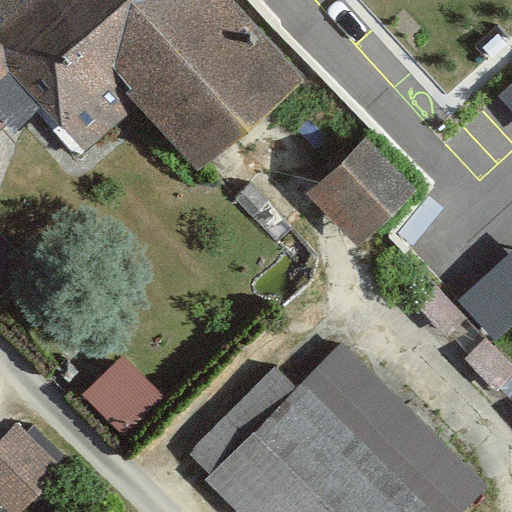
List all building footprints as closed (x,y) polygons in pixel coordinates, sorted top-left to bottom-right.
[(301,55),(248,0),(0,0),(0,129),(48,86),(90,133),(147,81),(204,143),(217,131),(301,55)] [(511,98),(511,78),(502,88),(511,98)] [(415,179),(363,127),(306,184),(357,236),(415,179)] [(511,248),(461,293),(497,333),(511,319),(511,248)] [(452,511),(487,476),(340,337),(205,479),(239,511),(452,511)] [(167,395),(126,352),(86,390),(126,433),(167,395)] [(22,511),(67,467),(21,422),(0,442),(0,505),(6,511),(22,511)]
